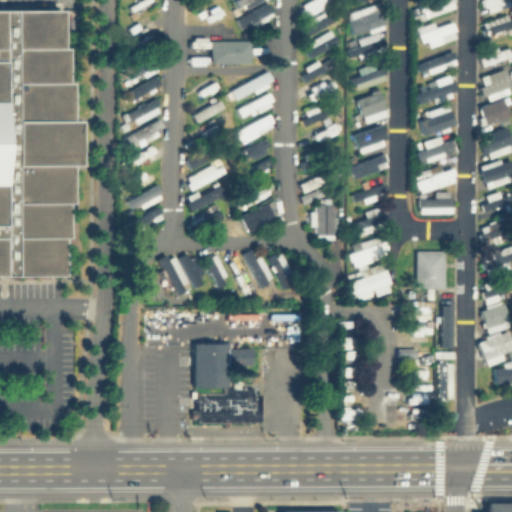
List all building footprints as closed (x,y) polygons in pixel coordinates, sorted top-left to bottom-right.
[(232,0),(236,9),(259,0),(232,0)] [(454,0),(456,4),(417,23),(414,17),(423,13),(420,6),(430,0),(454,0)] [(241,31),(271,16),(265,3),(234,17),(241,31)] [(385,23),(352,34),(347,19),(380,8),(385,23)] [(61,278),(0,278),(0,12),(60,12),(60,50),(64,50),(64,84),(69,84),(69,123),(78,123),(78,168),(69,168),(70,206),(65,206),(65,240),(61,240),(61,278)] [(511,27),(484,36),(480,26),(511,16),(511,27)] [(454,31),(419,42),(416,33),(451,21),(454,31)] [(336,43),(329,29),(302,42),(308,56),(336,43)] [(385,43),(348,55),(346,48),(382,35),(385,43)] [(247,40),(207,40),(207,63),(247,62),(247,40)] [(511,53),(481,65),(478,57),(507,45),(511,53)] [(455,63),(421,74),(418,64),(452,53),(455,63)] [(386,72),(352,85),(349,76),(383,63),(386,72)] [(510,84),(482,94),(479,87),(485,85),(481,75),(504,67),(510,84)] [(227,100),(250,90),(250,91),(270,83),(265,72),(223,89),(227,100)] [(455,87),(415,101),(412,92),(452,78),(455,87)] [(387,107),(365,117),(356,96),(378,86),(387,107)] [(238,118),(270,103),(265,93),(233,107),(238,118)] [(509,113),(484,123),(477,104),(502,95),(509,113)] [(220,109),(216,100),(188,112),(192,121),(220,109)] [(454,121),(427,131),(422,117),(449,107),(454,121)] [(231,130),(237,143),(271,126),(266,114),(231,130)] [(385,136),(356,147),(351,132),(379,121),(385,136)] [(511,138),(511,141),(482,153),(479,145),(493,140),(489,132),(506,125),(511,138)] [(455,149),(415,160),(412,148),(451,137),(455,149)] [(235,151),(241,164),(266,150),(259,138),(235,151)] [(387,163),(350,176),(346,164),(384,152),(387,163)] [(511,167),(511,170),(483,180),(479,169),(509,159),(511,167)] [(455,175),(415,190),(412,180),(451,166),(455,175)] [(386,188),(350,201),(347,193),(383,180),(386,188)] [(511,199),(482,209),(480,203),(511,191),(511,199)] [(453,197),(453,212),(416,212),(416,197),(453,197)] [(243,231),(271,216),(263,201),(235,216),(243,231)] [(307,226),(312,226),(311,235),(327,236),(328,204),(308,203),(307,226)] [(159,218),(153,206),(131,218),(137,230),(159,218)] [(388,217),(347,233),(344,224),(385,208),(388,217)] [(186,222),(205,222),(205,213),(186,214),(186,222)] [(511,223),(511,228),(481,241),(478,232),(510,219),(511,223)] [(388,252),(352,270),(345,255),(381,237),(388,252)] [(256,255),(251,258),(246,248),(238,252),(255,285),(268,278),(256,255)] [(511,257),(484,268),(481,260),(511,248),(511,257)] [(195,273),(198,272),(190,251),(177,255),(189,287),(199,283),(195,273)] [(276,251),(264,257),(278,284),(290,278),(276,251)] [(443,251),(443,287),(415,287),(416,251),(443,251)] [(154,259),(169,293),(185,286),(170,252),(154,259)] [(213,287),(224,282),(212,254),(201,259),(213,287)] [(391,282),(351,296),(346,280),(385,266),(391,282)] [(511,287),(482,296),(479,289),(509,279),(511,287)] [(507,319),(485,326),(479,308),(501,301),(507,319)] [(511,347),(484,358),(477,342),(506,331),(511,347)] [(226,344),(226,349),(251,349),(251,365),(225,365),(225,387),(192,387),(192,345),(203,345),(203,344),(226,344)] [(412,345),(412,360),(393,360),(393,345),(412,345)] [(447,356),(447,399),(436,399),(436,356),(447,356)] [(511,365),(511,381),(493,381),(493,365),(511,365)] [(253,389),(253,419),(257,419),(257,424),(235,423),(235,421),(194,421),(194,409),(213,409),(213,403),(196,403),(196,392),(226,392),(226,389),(253,389)] [(480,511),(480,501),(511,501),(511,511),(480,511)]
